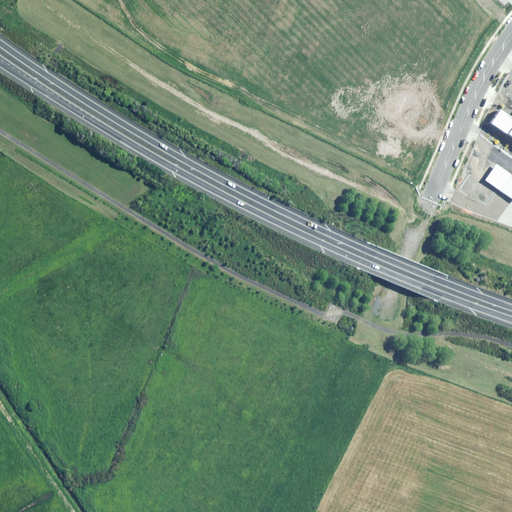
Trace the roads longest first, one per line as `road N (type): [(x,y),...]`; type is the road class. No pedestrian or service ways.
road 1 (motorway): [(0,39),(166,150),(288,214),(511,306)]
road 2 (motorway): [(511,318),(262,215),(0,60)]
road 3 (unclassified): [(430,199),(483,77),(511,34)]
